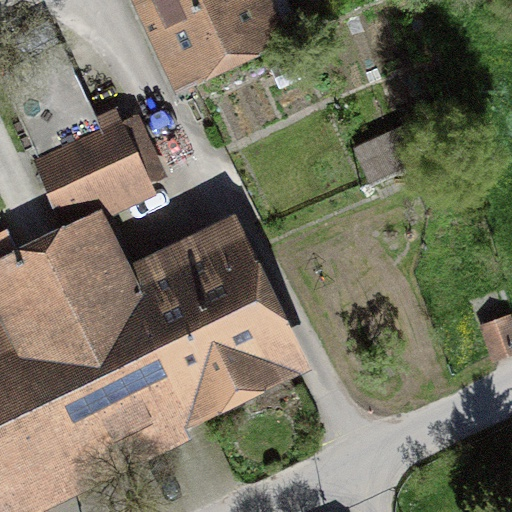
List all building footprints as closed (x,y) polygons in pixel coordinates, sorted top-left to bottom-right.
[(283,53),(258,0),(117,0),(168,106),(283,53)] [(46,159),(110,128),(66,35),(0,65),(0,91),(35,164),(46,159)] [(110,128),(46,159),(78,226),(33,247),(13,257),(0,229),(0,509),(289,372),(222,231),(121,279),(97,228),(144,206),(136,190),(161,179),(132,118),(110,128)] [(402,127),(356,148),(370,179),(416,158),(402,127)] [(511,329),(508,319),(484,328),(495,355),(511,348),(511,329)]
